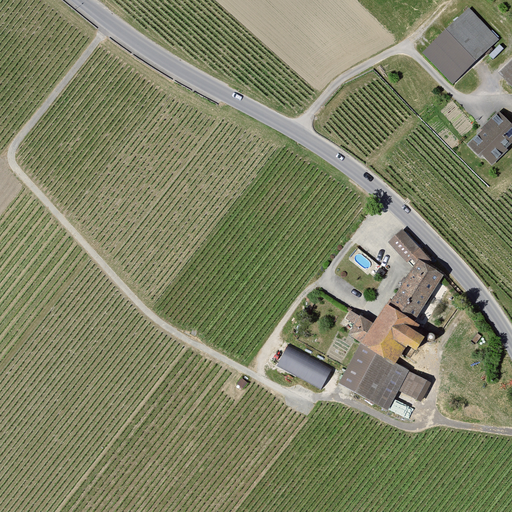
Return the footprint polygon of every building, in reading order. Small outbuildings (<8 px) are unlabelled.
[(500,39),(470,8),(423,53),(453,84),(500,39)] [(511,60),(499,74),(511,88),(511,60)] [(511,143),(511,124),(499,111),(480,129),(482,130),(467,144),(478,156),(481,158),(486,159),(491,165),(508,150),(507,148),(511,143)] [(400,231),(387,244),(409,268),(386,309),(384,307),(371,323),(351,311),(338,334),(357,346),(338,384),(386,412),(397,391),(421,404),(430,384),(394,364),(403,347),(412,352),(420,339),(414,334),(417,326),(413,322),(443,278),(400,231)] [(287,344),(276,364),(320,388),(331,368),(287,344)]
